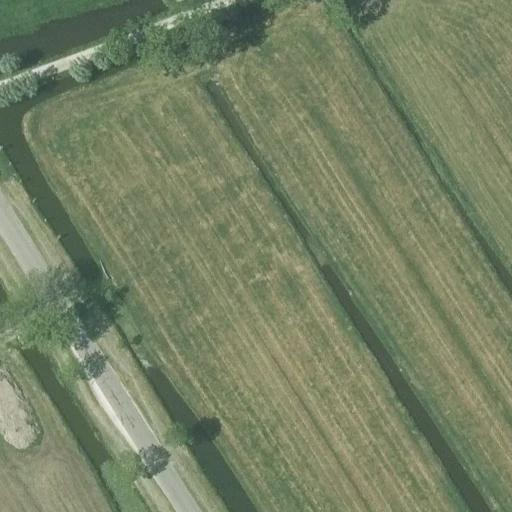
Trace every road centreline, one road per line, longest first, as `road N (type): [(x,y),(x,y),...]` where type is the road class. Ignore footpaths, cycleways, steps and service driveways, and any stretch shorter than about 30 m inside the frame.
road 1 (unclassified): [(185,511),(0,221)]
road 2 (track): [(0,87),(235,0)]
